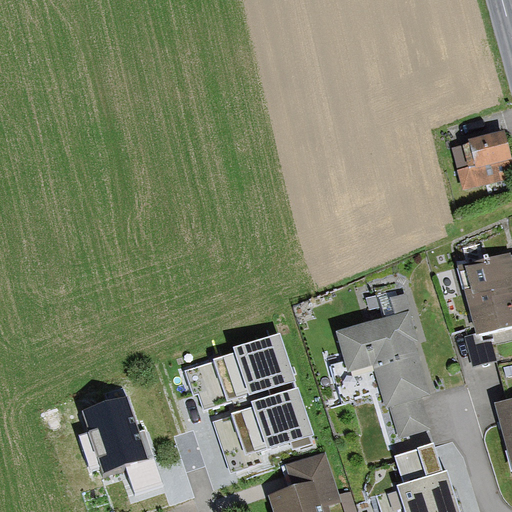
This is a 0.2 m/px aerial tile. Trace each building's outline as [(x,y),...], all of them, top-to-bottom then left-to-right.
[(453,147),(465,193),(511,180),(511,166),(503,134),(453,147)] [(511,252),(456,267),(476,346),(511,337),(511,252)] [(382,290),(387,314),(415,308),(409,284),(382,290)] [(408,310),(336,332),(348,372),(373,365),(386,408),(390,407),(399,438),(431,429),(422,397),(429,395),(413,343),(418,342),(408,310)] [(237,351),(238,355),(193,370),(206,410),(252,395),(253,398),(298,384),(282,337),(237,351)] [(256,410),(216,423),(232,472),(263,462),(260,453),(270,450),(271,455),(316,440),(300,392),(255,406),(256,410)] [(511,399),(495,403),(511,471),(511,399)] [(127,402),(82,416),(102,479),(147,465),(127,402)] [(406,488),(377,497),(382,511),(458,511),(438,447),(397,460),(406,488)] [(340,511),(331,479),(274,495),(278,511),(340,511)]
